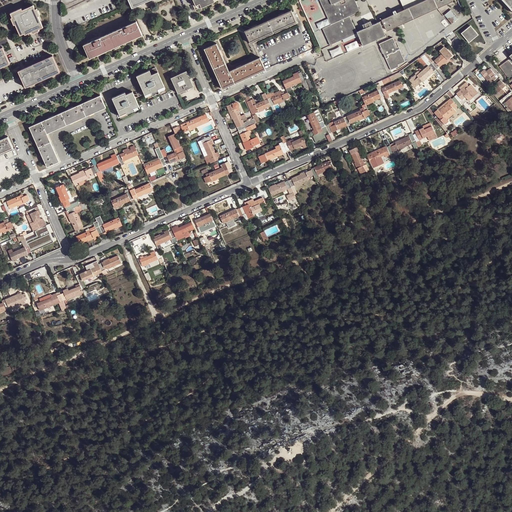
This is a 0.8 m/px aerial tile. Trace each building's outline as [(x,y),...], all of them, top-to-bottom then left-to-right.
[(75,0),(64,5),(67,12),(93,0),(75,0)] [(189,0),(194,11),(200,8),(199,5),(195,6),(192,0),(189,0)] [(192,0),(195,6),(199,5),(200,8),(209,4),(207,0),(192,0)] [(342,38),(348,36),(357,32),(349,15),(360,10),(355,0),(320,0),(331,23),(322,26),(330,44),(342,38)] [(419,0),(404,7),(382,17),(383,18),(385,22),(387,27),(448,0),(419,0)] [(511,0),(500,0),(511,12),(511,0)] [(12,17),(14,22),(38,10),(37,8),(35,9),(33,4),(22,9),(22,7),(10,12),(12,17)] [(451,9),(445,14),(452,23),(459,17),(451,9)] [(38,10),(14,22),(14,24),(15,23),(20,34),(24,32),(25,33),(32,31),(32,32),(40,29),(39,28),(43,26),(39,16),(40,15),(38,10)] [(250,43),(253,42),(297,23),(291,10),(244,31),(250,43)] [(108,14),(83,25),(86,32),(111,21),(108,14)] [(364,25),(357,29),(363,42),(386,31),(382,23),(381,19),(380,18),(372,22),(371,18),(363,22),(364,25)] [(88,58),(141,34),(135,22),(82,46),(88,58)] [(471,25),(462,32),(469,42),(474,38),(479,34),(471,25)] [(88,58),(88,60),(142,36),(141,34),(88,58)] [(393,37),(379,43),(391,69),(399,66),(398,64),(405,61),(400,49),(400,48),(398,45),(396,45),(393,37)] [(259,57),(257,58),(229,71),(216,44),(204,49),(213,69),(222,90),(265,70),(259,57)] [(431,63),(436,69),(442,64),(443,65),(445,63),(447,61),(447,60),(452,56),(443,46),(439,50),(440,52),(442,54),(440,55),(431,63)] [(0,68),(10,64),(3,47),(0,48),(0,68)] [(511,53),(510,56),(511,57),(500,66),(511,79),(511,53)] [(423,54),(420,57),(427,65),(427,66),(417,75),(415,73),(411,76),(410,76),(409,77),(410,78),(408,79),(411,84),(410,85),(413,88),(421,82),(424,80),(426,78),(436,69),(431,63),(423,54)] [(18,71),(31,65),(39,82),(60,72),(52,55),(18,71)] [(420,57),(417,59),(424,67),(427,65),(420,57)] [(31,65),(18,71),(25,88),(39,82),(31,65)] [(157,89),(163,86),(155,67),(136,76),(138,81),(139,80),(141,83),(139,84),(144,95),(150,92),(150,93),(157,91),(157,89)] [(491,68),(487,72),(490,75),(486,79),(491,84),(497,78),(495,75),(496,74),(491,68)] [(170,78),(178,93),(193,86),(190,78),(186,70),(170,78)] [(294,77),(283,82),(286,88),(301,82),(304,88),(308,86),(301,72),(298,74),(297,73),(295,74),(293,75),(294,77)] [(396,90),(408,85),(405,78),(382,89),(385,95),(396,90)] [(500,81),(496,84),(499,87),(497,90),(502,95),(505,92),(502,89),(505,86),(500,81)] [(457,95),(455,97),(459,102),(465,97),(469,102),(478,94),(471,85),(469,87),(466,89),(465,87),(467,85),(468,85),(467,83),(463,86),(460,88),(462,90),(457,94),(457,95)] [(362,97),(366,105),(367,104),(368,105),(373,102),(378,100),(382,98),(381,97),(385,95),(382,89),(381,87),(379,88),(380,90),(362,97)] [(132,109),(138,106),(132,91),(126,94),(125,92),(112,98),(114,103),(116,102),(118,108),(116,109),(119,116),(126,113),(127,114),(133,111),(132,109)] [(289,98),(287,92),(283,94),(282,92),(275,96),(268,99),(271,107),(278,103),(279,104),(284,101),(289,98)] [(105,108),(100,95),(29,127),(47,167),(59,161),(47,134),(105,108)] [(459,102),(455,97),(452,99),(451,99),(448,101),(444,104),(446,106),(442,109),(440,108),(434,112),(444,125),(456,115),(454,112),(458,109),(459,110),(463,107),(459,102)] [(271,107),(268,99),(253,106),(251,101),(249,102),(247,103),(253,115),(258,113),(264,111),(263,110),(271,107)] [(234,119),(239,131),(247,127),(248,127),(246,124),(244,125),(244,123),(243,121),(242,120),(241,117),(239,112),(241,111),(240,109),(240,108),(240,107),(239,106),(239,105),(238,104),(237,103),(236,103),(234,104),(233,103),(232,104),(233,105),(227,107),(233,120),(234,119)] [(364,117),(370,114),(368,110),(365,111),(362,112),(361,110),(344,118),(347,125),(353,122),(358,120),(359,120),(364,118),(364,117)] [(314,113),(307,116),(314,130),(312,131),(314,136),(316,135),(317,138),(321,137),(324,135),(314,113)] [(205,114),(181,125),(184,132),(189,130),(189,131),(195,128),(194,128),(208,121),(205,114)] [(329,124),(325,126),(329,133),(333,132),(336,130),(337,132),(343,130),(342,127),(347,125),(344,118),(334,122),(335,124),(330,126),(329,124)] [(413,135),(417,142),(436,133),(432,125),(430,126),(428,127),(427,125),(425,125),(423,126),(425,130),(421,132),(421,130),(416,132),(417,134),(413,135)] [(178,126),(173,129),(176,136),(181,134),(178,126)] [(247,127),(239,131),(243,141),(247,151),(254,148),(249,137),(251,136),(247,127)] [(168,136),(175,152),(178,151),(178,153),(182,151),(183,151),(181,145),(180,146),(174,133),(168,136)] [(391,147),(393,152),(399,149),(399,150),(405,148),(405,147),(417,142),(413,135),(413,134),(409,135),(410,136),(403,140),(396,143),(396,144),(391,147)] [(0,139),(0,154),(13,149),(8,136),(0,139)] [(217,156),(215,153),(213,149),(211,145),(213,143),(210,136),(201,139),(211,163),(218,160),(217,156)] [(284,136),(280,138),(281,139),(284,146),(287,152),(294,149),(302,145),(303,148),(307,146),(306,144),(310,142),(307,136),(303,137),(302,138),(292,142),(291,141),(286,142),(284,136)] [(287,152),(284,146),(281,147),(280,145),(275,148),(276,150),(259,157),(262,164),(287,152)] [(138,154),(135,148),(134,148),(133,146),(130,147),(131,150),(129,151),(128,148),(125,149),(123,151),(124,153),(117,156),(120,163),(138,154)] [(391,147),(390,146),(387,147),(387,146),(377,151),(367,155),(370,162),(373,168),(384,163),(382,157),(385,155),(386,157),(390,155),(392,159),(396,157),(393,152),(391,147)] [(159,159),(143,166),(147,173),(148,173),(149,174),(154,171),(154,170),(166,165),(163,157),(158,147),(154,149),(159,159)] [(354,149),(351,151),(356,162),(355,163),(358,169),(358,168),(361,174),(366,171),(364,166),(366,165),(358,148),(354,149)] [(175,152),(163,157),(166,165),(173,162),(174,162),(179,160),(179,159),(184,157),(182,151),(178,153),(178,151),(175,152)] [(97,166),(94,167),(96,173),(99,178),(102,176),(100,171),(104,170),(111,166),(120,163),(117,156),(116,154),(111,157),(112,158),(104,162),(97,165),(97,166)] [(320,166),(311,170),(314,176),(316,181),(319,180),(318,176),(326,172),(332,170),(332,169),(334,168),(331,163),(329,163),(329,162),(320,166)] [(207,177),(204,178),(206,183),(212,181),(218,179),(218,178),(230,173),(225,163),(221,165),(222,167),(206,175),(207,177)] [(79,174),(71,177),(74,184),(90,177),(89,175),(93,174),(96,173),(94,167),(85,171),(84,170),(82,172),(79,173),(79,174)] [(314,176),(311,170),(306,173),(305,172),(303,173),(300,175),(288,181),(291,188),(295,186),(295,187),(309,181),(308,179),(314,176)] [(291,188),(288,181),(284,182),(275,185),(275,184),(269,187),(270,188),(268,189),(271,195),(272,196),(291,188)] [(133,184),(128,187),(131,192),(134,199),(146,194),(146,195),(149,193),(151,192),(153,191),(150,184),(135,190),(133,184)] [(73,209),(79,206),(77,202),(70,205),(68,200),(70,199),(63,185),(56,188),(60,196),(59,197),(62,202),(67,211),(73,209)] [(134,199),(131,192),(113,200),(114,201),(112,202),(114,207),(116,207),(122,205),(121,204),(128,202),(134,199)] [(21,196),(3,203),(7,211),(18,206),(19,206),(24,204),(24,203),(30,200),(27,195),(24,196),(22,197),(21,196)] [(248,204),(239,208),(242,215),(245,214),(244,212),(250,210),(251,212),(265,206),(262,198),(254,202),(254,201),(248,204)] [(30,223),(34,232),(46,226),(43,219),(41,220),(39,216),(41,215),(39,211),(37,207),(26,212),(28,216),(30,214),(34,222),(30,223)] [(242,215),(239,208),(236,210),(235,209),(227,213),(219,216),(222,224),(224,223),(225,223),(230,221),(230,220),(242,215)] [(74,212),(73,209),(67,211),(69,217),(68,217),(70,220),(71,223),(72,223),(76,231),(83,228),(76,214),(74,215),(74,213),(74,212)] [(212,221),(209,214),(200,218),(191,222),(195,229),(212,221)] [(100,217),(95,218),(97,222),(103,234),(103,236),(107,234),(107,232),(111,231),(115,229),(115,230),(120,228),(120,227),(122,226),(119,218),(104,225),(100,217)] [(0,233),(3,232),(3,233),(8,230),(14,227),(12,222),(6,224),(5,223),(0,224),(0,233)] [(103,234),(97,222),(93,224),(96,230),(91,233),(90,231),(76,237),(79,244),(88,241),(94,239),(94,238),(103,234)] [(195,229),(191,222),(185,225),(179,228),(177,226),(172,229),(173,231),(176,238),(177,240),(177,241),(189,236),(188,232),(195,229)] [(37,236),(27,241),(31,252),(53,242),(46,227),(35,232),(37,236)] [(176,238),(173,231),(169,233),(168,231),(166,232),(164,233),(165,235),(154,240),(157,246),(176,238)] [(264,241),(268,239),(264,231),(260,233),(264,241)] [(31,252),(28,247),(9,254),(12,261),(21,257),(31,252)] [(143,267),(162,259),(159,253),(156,254),(155,252),(153,253),(151,254),(151,256),(140,260),(143,267)] [(104,262),(99,264),(103,272),(104,275),(108,273),(105,267),(107,266),(108,269),(122,262),(119,255),(110,259),(107,260),(104,261),(104,262)] [(99,264),(94,266),(95,268),(85,272),(76,277),(79,285),(80,286),(80,287),(82,290),(86,288),(83,281),(103,272),(99,264)] [(83,293),(82,290),(80,287),(77,288),(68,292),(68,290),(65,291),(63,292),(63,294),(60,295),(63,301),(63,302),(83,293)] [(5,300),(6,302),(8,309),(9,310),(13,308),(12,307),(20,304),(20,306),(25,304),(24,300),(27,299),(24,293),(21,294),(21,293),(13,297),(5,300)] [(60,295),(60,293),(55,295),(51,297),(51,298),(45,301),(41,303),(37,304),(40,311),(60,303),(63,312),(67,310),(65,306),(63,302),(63,301),(60,295)] [(8,309),(6,302),(2,304),(0,304),(0,312),(7,310),(9,310),(8,309)]
